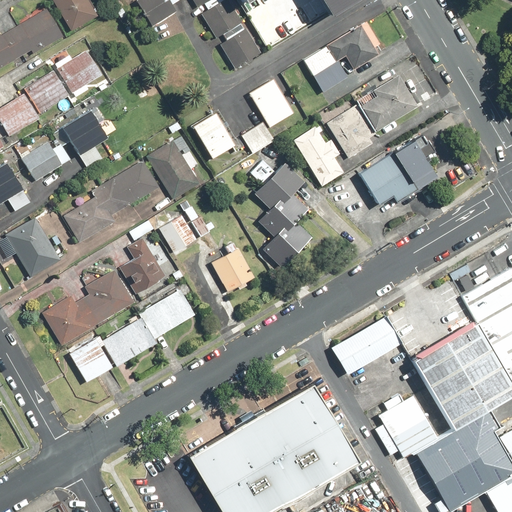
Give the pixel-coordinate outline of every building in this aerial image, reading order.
[(91,0),(56,0),(75,31),(101,16),(91,0)] [(177,12),(169,0),(140,0),(154,25),(177,12)] [(195,0),(201,9),(214,0),(195,0)] [(229,0),(226,0),(203,15),(218,40),(245,23),(229,0)] [(318,0),(326,13),(347,0),(318,0)] [(2,31),(0,32),(0,70),(33,51),(35,56),(67,37),(49,7),(4,34),(2,31)] [(362,25),(330,44),(340,60),(348,56),(357,71),(381,56),(362,25)] [(247,29),(221,46),(237,70),(263,54),(247,29)] [(89,50),(59,67),(74,92),(104,75),(89,50)] [(56,72),(28,89),(43,112),(70,95),(56,72)] [(378,97),(363,106),(379,130),(418,105),(400,76),(375,92),(378,97)] [(276,80),(251,93),(270,126),(294,113),(276,80)] [(27,94),(0,108),(0,115),(10,135),(40,118),(27,94)] [(358,106),(329,124),(351,159),(374,144),(371,138),(376,134),(358,106)] [(95,111),(66,127),(81,154),(110,138),(95,111)] [(218,114),(197,127),(216,159),(237,146),(218,114)] [(264,123),(243,137),(254,155),(275,141),(264,123)] [(317,128),(297,141),(326,187),(347,174),(337,158),(342,155),(333,141),(327,144),(317,128)] [(436,168),(417,137),(357,173),(376,204),(436,168)] [(49,140),(23,157),(39,182),(66,165),(49,140)] [(174,140),(148,156),(175,200),(201,184),(174,140)] [(11,160),(0,166),(0,201),(26,186),(11,160)] [(287,160),(257,193),(275,209),(263,221),(279,235),(265,249),(286,269),(317,236),(302,222),(314,209),(298,194),(310,181),(287,160)] [(97,197),(67,214),(82,241),(117,222),(113,215),(161,187),(146,161),(93,191),(97,197)] [(190,199),(182,204),(200,235),(208,229),(190,199)] [(183,215),(160,229),(174,253),(197,240),(183,215)] [(39,218),(9,234),(32,277),(63,260),(39,218)] [(150,220),(131,231),(136,241),(143,237),(155,230),(150,220)] [(132,259),(123,265),(139,291),(165,275),(143,238),(126,248),(132,259)] [(243,247),(213,262),(228,291),(258,276),(243,247)] [(227,297),(206,263),(198,267),(219,302),(227,297)] [(474,326),(511,394),(511,271),(509,265),(456,294),(474,326)] [(75,294),(44,312),(63,343),(133,302),(115,271),(86,287),(91,295),(79,301),(75,294)] [(141,312),(144,317),(156,338),(197,315),(181,288),(141,312)] [(144,317),(104,340),(120,365),(159,343),(156,338),(144,317)] [(381,318),(326,349),(341,376),(396,346),(381,318)] [(511,394),(474,326),(408,363),(422,387),(447,432),(511,395),(511,394)] [(97,338),(71,353),(89,384),(115,369),(97,338)] [(262,511),(349,461),(304,386),(181,459),(212,511),(262,511)] [(400,459),(409,454),(447,432),(422,387),(375,413),(400,459)] [(441,510),(511,469),(511,464),(483,413),(447,432),(409,454),(441,510)] [(511,429),(499,437),(511,460),(511,429)] [(511,511),(511,473),(482,490),(494,511),(511,511)]
